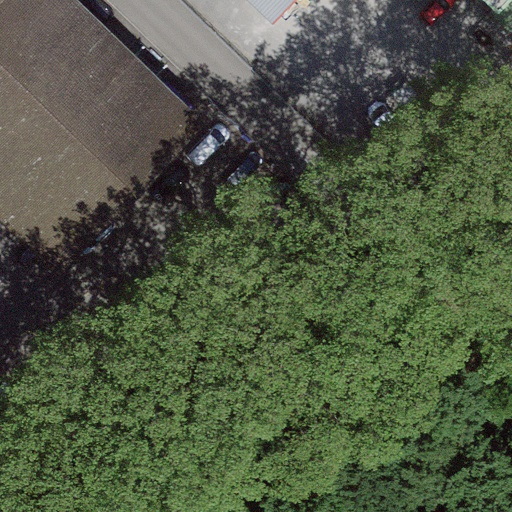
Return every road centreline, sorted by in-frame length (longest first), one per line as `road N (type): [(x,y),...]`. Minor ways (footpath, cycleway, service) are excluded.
road 1 (unclassified): [(0,443),(383,212)]
road 2 (unclassified): [(383,212),(156,0)]
road 3 (unclassified): [(383,212),(511,125)]
